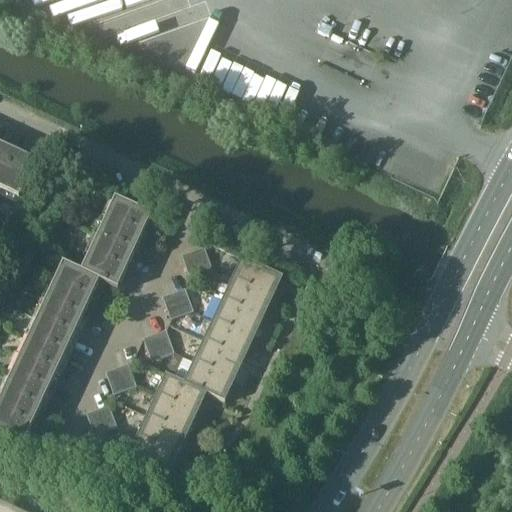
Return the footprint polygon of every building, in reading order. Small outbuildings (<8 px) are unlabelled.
[(195,49),(184,75),(205,84),(216,57),(195,49)] [(0,192),(2,194),(19,156),(1,148),(0,150),(0,192)] [(20,202),(38,165),(19,156),(2,194),(20,202)] [(153,219),(116,201),(107,220),(144,238),(153,219)] [(136,256),(144,238),(107,220),(98,238),(136,256)] [(128,274),(136,256),(98,238),(90,256),(128,274)] [(212,273),(204,251),(192,255),(201,278),(212,273)] [(201,278),(192,255),(181,259),(190,282),(201,278)] [(119,293),(128,274),(90,256),(81,275),(101,284),(119,293)] [(281,279),(241,260),(232,281),(271,300),(281,279)] [(101,284),(81,275),(64,267),(56,285),(92,302),(101,284)] [(262,321),(271,300),(232,281),(222,302),(262,321)] [(84,320),(92,302),(56,285),(47,304),(84,320)] [(193,315),(184,292),(173,296),(181,319),(193,315)] [(181,319),(173,296),(162,300),(170,323),(181,319)] [(252,342),(262,321),(222,302),(212,323),(252,342)] [(75,339),(84,320),(47,304),(38,321),(75,339)] [(67,357),(75,339),(38,321),(30,340),(67,357)] [(242,363),(252,342),(212,323),(202,344),(242,363)] [(173,356),(165,334),(154,338),(162,360),(173,356)] [(162,360),(154,338),(143,341),(151,364),(162,360)] [(58,375),(67,357),(30,340),(21,358),(58,375)] [(232,384),(242,363),(202,344),(192,365),(232,384)] [(50,393),(58,375),(21,358),(13,376),(50,393)] [(223,405),(232,384),(192,365),(183,385),(183,386),(205,396),(205,397),(223,405)] [(135,389),(127,366),(116,370),(124,393),(135,389)] [(124,393),(116,370),(105,374),(113,397),(124,393)] [(41,412),(50,393),(13,376),(4,394),(41,412)] [(195,417),(205,397),(205,396),(183,386),(183,385),(166,377),(156,398),(195,417)] [(0,414),(33,429),(41,412),(4,394),(0,403),(0,414)] [(186,438),(195,417),(156,398),(147,419),(186,438)] [(116,431),(108,409),(98,412),(105,435),(116,431)] [(105,435),(98,412),(87,416),(94,439),(105,435)] [(0,437),(24,449),(33,429),(0,414),(0,437)] [(176,459),(186,438),(147,419),(137,440),(176,459)] [(166,480),(176,459),(137,440),(127,461),(166,480)]
